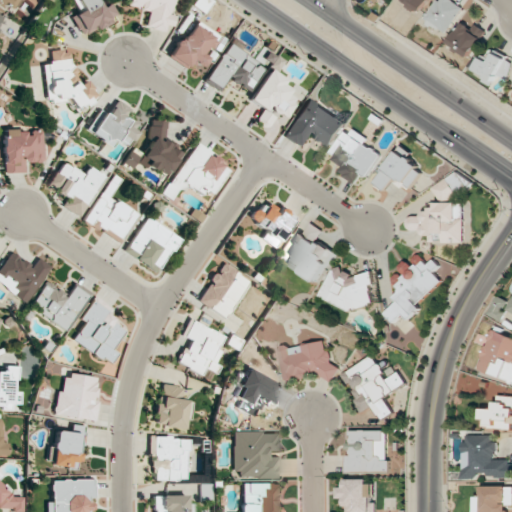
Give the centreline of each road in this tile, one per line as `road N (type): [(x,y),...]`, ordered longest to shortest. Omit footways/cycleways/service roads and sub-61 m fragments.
road 1 (residential): [(123,511),(127,412),(148,332),(263,161)]
road 2 (secondary): [(250,0),(511,182)]
road 3 (residential): [(122,60),(364,232)]
road 4 (tertiary): [(511,235),(445,357),(431,423),(429,511)]
road 5 (secondary): [(511,138),(312,0)]
road 6 (residential): [(21,215),(160,309)]
